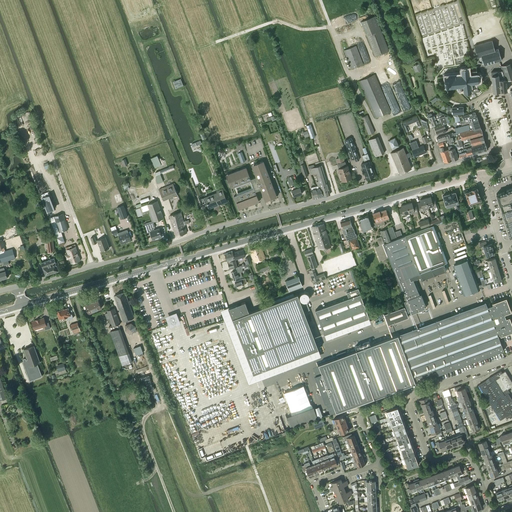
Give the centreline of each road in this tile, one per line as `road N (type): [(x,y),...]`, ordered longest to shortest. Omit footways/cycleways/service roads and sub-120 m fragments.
road 1 (unclassified): [(17,286),(491,151)]
road 2 (tertiary): [(22,305),(480,174)]
road 3 (residential): [(324,511),(313,485),(377,463),(360,415),(407,398)]
road 4 (residential): [(491,510),(468,455),(429,457),(407,398)]
road 5 (track): [(373,119),(319,0)]
road 6 (track): [(330,26),(277,21),(215,42)]
